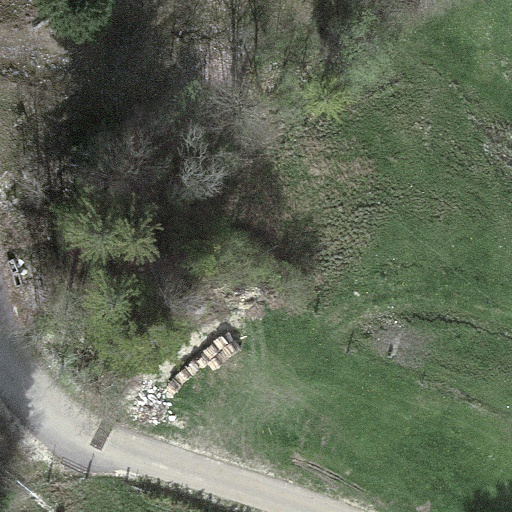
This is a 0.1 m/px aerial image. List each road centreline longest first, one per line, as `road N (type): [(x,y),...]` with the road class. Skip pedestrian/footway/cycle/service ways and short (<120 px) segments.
road 1 (track): [(116,453),(275,511)]
road 2 (track): [(0,391),(116,453)]
